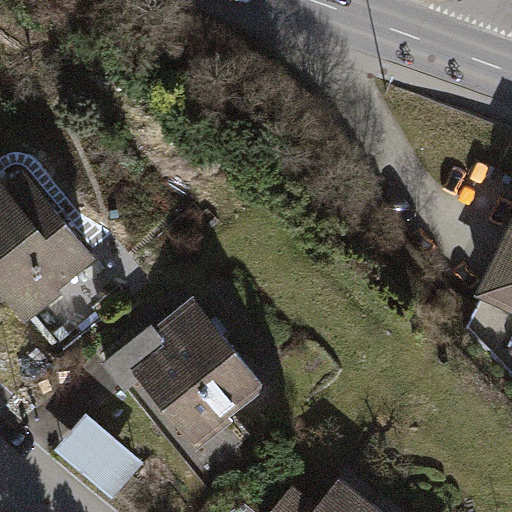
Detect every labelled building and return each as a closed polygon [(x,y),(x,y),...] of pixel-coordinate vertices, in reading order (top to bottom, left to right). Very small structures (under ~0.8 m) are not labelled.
[(23,164),(5,180),(0,174),(0,289),(27,322),(63,290),(58,286),(96,252),(23,164)] [(511,215),(475,295),(511,311),(511,215)] [(266,375),(193,291),(155,322),(149,315),(100,356),(183,458),(232,418),(226,411),(266,375)] [(144,458),(85,408),(53,447),(112,497),(144,458)] [(389,511),(341,471),(318,499),(293,480),(267,511),(389,511)]
